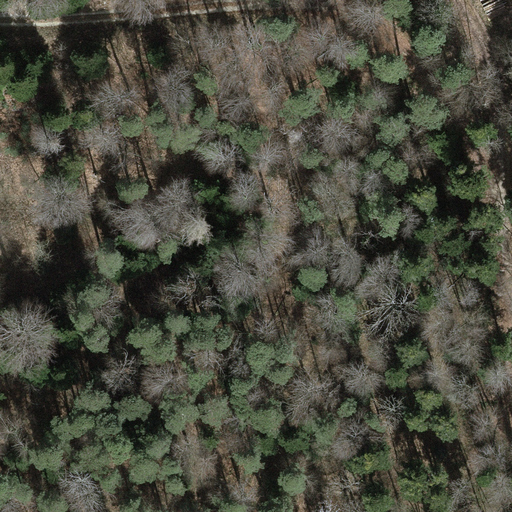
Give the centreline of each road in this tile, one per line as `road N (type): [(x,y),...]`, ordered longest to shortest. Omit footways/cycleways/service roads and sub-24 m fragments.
road 1 (track): [(299,0),(350,17),(504,183)]
road 2 (track): [(0,18),(117,18),(256,0)]
road 3 (track): [(455,0),(495,68),(511,236)]
